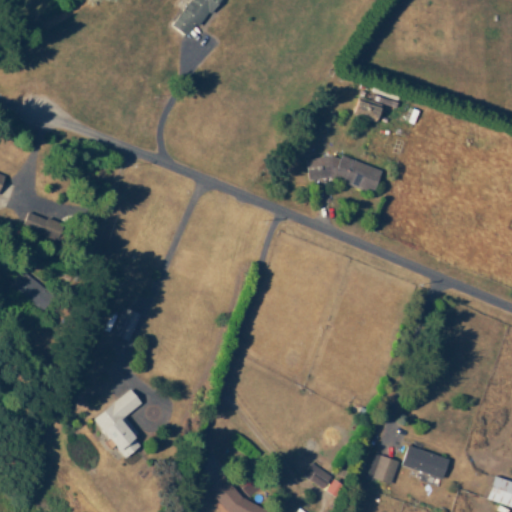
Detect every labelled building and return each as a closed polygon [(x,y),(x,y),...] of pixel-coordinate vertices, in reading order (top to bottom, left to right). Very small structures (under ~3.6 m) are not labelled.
[(212,0),(186,0),(169,26),(188,38),(212,0)] [(377,102),(352,97),(349,115),(373,120),(377,102)] [(378,169),(337,155),(334,162),(309,154),(304,171),(370,193),(378,169)] [(59,224),(24,211),(18,227),(52,241),(59,224)] [(7,285),(40,310),(52,295),(19,270),(7,285)] [(125,341),(135,314),(119,308),(109,334),(125,341)] [(89,417),(120,458),(137,445),(130,436),(134,433),(121,416),(138,403),(127,389),(89,417)] [(397,464),(438,479),(445,459),(405,444),(397,464)] [(395,460),(371,453),(364,476),(388,483),(395,460)] [(299,474),(318,488),(327,476),(309,462),(299,474)] [(511,508),(511,482),(490,475),(482,499),(511,508)] [(338,485),(329,479),(321,491),(331,497),(338,485)]
